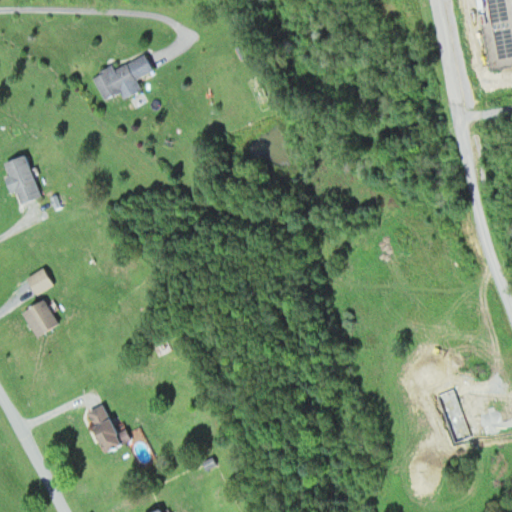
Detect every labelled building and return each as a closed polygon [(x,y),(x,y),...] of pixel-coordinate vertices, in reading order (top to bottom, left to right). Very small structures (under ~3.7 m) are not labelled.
[(126,98),(145,89),(140,78),(158,69),(150,52),(95,78),(105,100),(123,91),(126,98)] [(45,194),(28,153),(7,162),(13,175),(8,177),(20,205),(45,194)] [(38,294),(56,285),(48,267),(29,276),(38,294)] [(40,337),(63,324),(49,299),(25,312),(40,337)] [(91,411),(110,452),(135,441),(129,430),(123,432),(110,403),(91,411)]
